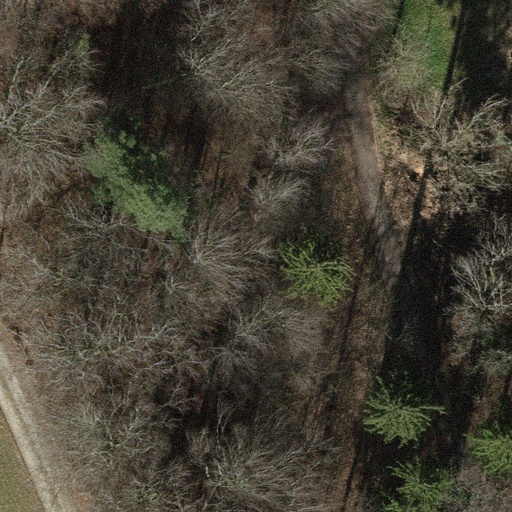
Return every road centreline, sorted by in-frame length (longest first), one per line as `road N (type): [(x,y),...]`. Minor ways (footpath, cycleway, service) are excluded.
road 1 (track): [(352,0),(366,194),(492,511)]
road 2 (track): [(68,511),(48,450),(0,360)]
